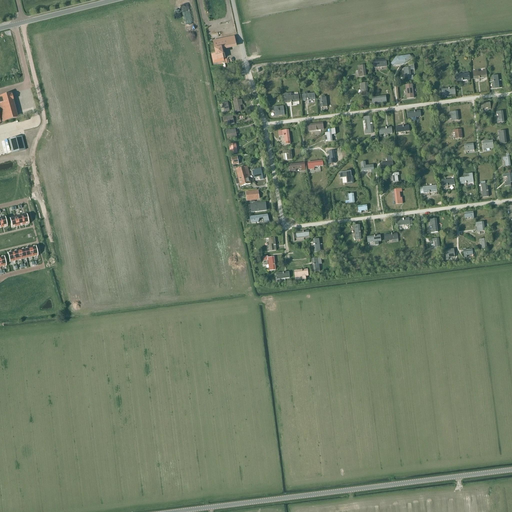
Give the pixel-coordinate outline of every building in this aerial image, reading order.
[(231,39),(213,42),(216,54),(214,54),(215,61),(224,59),(221,49),(232,46),(231,39)] [(407,56),(396,58),(391,65),(393,62),(395,64),(396,63),(398,65),(404,64),(404,63),(406,63),(411,59),(410,56),(407,56)] [(374,68),(384,67),(387,67),(386,60),(373,62),(374,68)] [(409,68),(403,69),(404,77),(408,77),(408,80),(413,80),(413,76),(411,76),(410,70),(414,70),(414,65),(409,66),(409,68)] [(359,78),(366,77),(364,66),(358,66),(359,78)] [(478,71),(473,71),(474,80),(487,78),(486,70),(482,70),(483,72),(478,73),(478,71)] [(360,84),(361,96),(368,96),(367,87),(368,87),(368,83),(360,84)] [(405,87),(407,96),(407,99),(414,98),(413,96),(412,87),(412,85),(405,85),(405,87)] [(11,94),(0,97),(0,111),(3,122),(17,119),(11,94)] [(285,103),(299,102),(298,96),(290,97),(289,94),(284,94),(285,103)] [(379,104),(384,103),(387,103),(386,96),(371,98),(372,105),(375,104),(375,103),(378,102),(378,103),(379,104)] [(241,100),(238,101),(237,99),(234,99),(234,101),(233,102),(235,113),(240,112),(238,106),(242,105),(241,100)] [(274,111),(275,117),(284,116),(283,107),(278,107),(278,110),(274,111)] [(224,123),(226,122),(227,125),(232,124),(231,121),(233,120),(232,116),(223,118),(224,123)] [(371,117),(365,118),(363,118),(364,122),(365,121),(366,131),(365,131),(365,134),(373,133),(371,117)] [(321,127),(323,127),(323,123),(320,124),(308,125),(308,132),(321,130),(321,127)] [(226,130),(227,137),(229,136),(230,139),(235,138),(234,135),(236,135),(235,128),(226,130)] [(329,130),(330,133),(325,133),(325,136),(327,136),(327,141),(327,142),(332,142),(332,135),(336,135),(335,129),(329,130)] [(288,130),(278,132),(279,137),(284,136),(285,142),(286,142),(286,145),(290,144),(288,130)] [(455,133),(456,139),(462,139),(461,130),(453,131),(453,133),(455,133)] [(499,138),(498,138),(499,141),(500,144),(506,143),(506,139),(509,139),(509,133),(505,134),(505,131),(498,132),(499,138)] [(21,137),(8,140),(11,154),(23,151),(24,151),(21,137)] [(485,142),(482,143),(483,152),(486,151),(486,149),(492,148),(493,148),(492,140),(489,141),(488,141),(485,141),(485,142)] [(292,160),(291,151),(283,152),(283,155),(286,154),(287,161),(292,160)] [(334,151),(327,152),(327,155),(329,154),(330,159),(328,159),(328,164),(335,163),(335,160),(334,151)] [(387,163),(386,163),(380,164),(381,169),(393,168),(392,158),(387,158),(388,163),(387,163)] [(314,167),(323,166),(322,161),(308,163),(309,170),(314,169),(314,167)] [(365,162),(361,163),(362,172),(371,171),(371,173),(374,173),(373,165),(373,161),(370,161),(370,165),(366,166),(365,162)] [(296,171),(295,170),(301,169),(301,172),(306,171),(305,163),(289,165),(290,172),(296,171)] [(237,185),(240,184),(240,187),(251,184),(250,180),(251,180),(247,166),(236,169),(238,179),(235,179),(237,185)] [(261,169),(252,171),(253,178),(259,177),(260,180),(263,179),(261,169)] [(347,172),(339,173),(340,179),(346,178),(347,184),(353,184),(352,177),(351,177),(351,172),(350,172),(347,172)] [(502,175),(503,178),(507,177),(507,182),(504,182),(505,186),(510,186),(510,183),(511,182),(511,178),(511,174),(511,172),(508,172),(509,174),(502,175)] [(469,174),(469,177),(459,179),(460,185),(473,183),(472,174),(469,174)] [(481,185),(483,198),(489,197),(487,184),(485,184),(484,182),(481,182),(481,185)] [(436,186),(423,188),(419,188),(420,194),(437,192),(436,186)] [(402,204),(402,201),(402,198),(400,198),(399,192),(402,192),(401,189),(394,190),(396,205),(402,204)] [(249,200),(259,199),(258,191),(246,193),(247,197),(249,197),(249,200)] [(349,201),(345,201),(346,204),(355,203),(353,194),(348,194),(349,201)] [(254,212),(266,210),(265,203),(251,205),(251,208),(254,208),(254,212)] [(26,215),(20,216),(23,225),(28,224),(29,224),(26,214),(26,215)] [(431,233),(438,232),(436,219),(429,220),(430,225),(432,225),(432,230),(431,230),(431,233)] [(476,226),(477,232),(485,231),(483,222),(475,223),(476,226)] [(384,235),(385,241),(393,240),(393,243),(398,242),(397,234),(384,235)] [(380,236),(367,237),(368,243),(375,242),(375,246),(378,246),(378,242),(381,242),(380,236)] [(35,247),(29,248),(32,257),(37,256),(38,256),(35,246),(35,247)] [(449,260),(448,258),(455,257),(454,249),(445,250),(446,260),(449,260)] [(466,249),(463,250),(464,258),(467,257),(467,256),(473,255),(473,253),(472,250),(466,251),(466,249)] [(268,261),(267,261),(267,265),(268,265),(269,271),(275,270),(274,257),(268,258),(268,259),(268,261)] [(321,258),(318,258),(312,259),(314,272),(320,272),(319,264),(322,264),(321,258)] [(308,276),(307,270),(294,272),(295,278),(302,277),(303,280),(306,279),(305,276),(308,276)]
